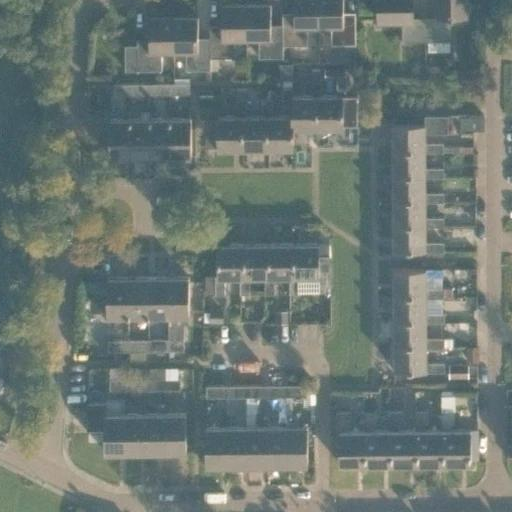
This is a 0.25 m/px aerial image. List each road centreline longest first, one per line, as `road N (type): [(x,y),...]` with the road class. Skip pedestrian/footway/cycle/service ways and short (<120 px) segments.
road 1 (residential): [(92,0),(74,31),(52,427),(42,468)]
road 2 (residential): [(495,498),(493,38)]
road 3 (residential): [(321,500),(111,500),(42,468)]
road 4 (residential): [(321,500),(321,371),(307,354),(217,355)]
road 5 (residential): [(321,500),(495,498)]
